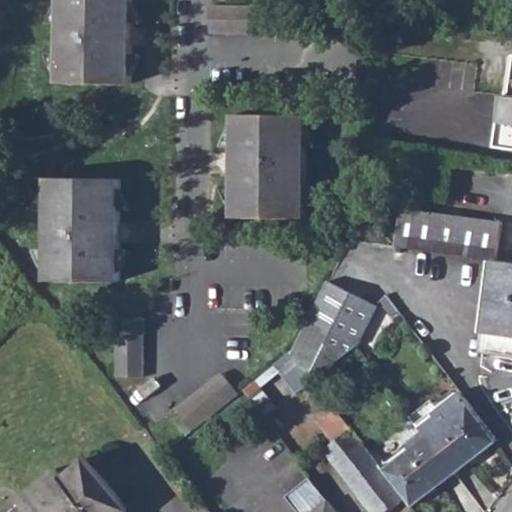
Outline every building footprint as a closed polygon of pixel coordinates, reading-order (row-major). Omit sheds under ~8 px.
[(61,20),(60,0),(57,0),(53,8),(51,19),(61,20)] [(60,0),(61,20),(61,51),(60,75),(60,81),(132,81),(132,76),(132,52),(132,40),(132,27),(132,20),(132,0),(60,0)] [(135,3),(133,0),(132,0),(132,20),(145,20),(143,15),(135,3)] [(251,5),(224,6),(224,33),(251,32),(251,5)] [(277,5),(251,5),(251,32),(277,32),(277,5)] [(132,27),(132,40),(137,45),(148,35),(137,24),(132,27)] [(57,72),(60,75),(61,51),(51,51),(51,57),(53,65),(57,72)] [(144,52),(132,52),(132,76),(137,69),(142,58),(144,52)] [(511,96),(511,97),(505,96),(498,149),(511,150),(511,96)] [(235,144),(235,157),(235,166),(235,184),(234,206),(235,215),(306,215),(307,209),(307,184),(307,144),(307,120),(307,113),(235,113),(235,123),(235,144)] [(307,120),(307,144),(317,145),(316,139),(313,129),(310,123),(307,120)] [(225,144),(235,144),(235,123),(230,129),(226,140),(225,144)] [(235,166),(235,157),(229,152),(220,161),(229,171),(235,166)] [(49,248),(49,272),(48,279),(120,280),(120,271),(121,249),(121,238),(122,225),(122,209),(123,189),(123,177),(50,177),(50,187),(50,208),(49,248)] [(231,202),(234,206),(235,184),(224,184),(225,189),(227,197),(231,202)] [(317,184),(307,184),(307,209),(309,207),(312,201),(315,194),(317,184)] [(39,208),(50,208),(50,187),(48,188),(45,191),(41,196),(39,203),(39,208)] [(123,189),(122,209),(132,210),(130,202),(127,195),(123,189)] [(401,212),(396,250),(495,264),(497,265),(502,226),(401,212)] [(122,225),(121,238),(125,242),(136,232),(126,221),(122,225)] [(45,266),(49,272),(49,248),(37,248),(38,251),(40,256),(45,266)] [(121,249),(120,271),(125,264),(128,257),(131,249),(121,249)] [(511,266),(497,265),(495,264),(483,355),(511,359),(511,266)] [(328,282),(294,350),(317,380),(359,348),(380,309),(328,282)] [(147,316),(119,316),(119,346),(147,346),(147,316)] [(147,346),(119,346),(119,375),(147,375),(147,346)] [(225,371),(179,407),(195,428),(241,392),(225,371)] [(433,403),(413,418),(424,432),(456,473),(499,439),(462,390),(437,409),(433,403)] [(336,438),(354,423),(338,403),(319,418),(336,438)] [(353,428),(326,450),(376,511),(389,511),(400,504),(407,498),(382,464),(353,428)] [(424,432),(382,464),(407,498),(413,506),(456,473),(424,432)] [(122,511),(127,508),(85,457),(62,476),(54,467),(39,479),(41,482),(19,500),(22,504),(11,511),(122,511)] [(342,511),(313,475),(289,493),(304,511),(342,511)] [(407,498),(400,504),(407,511),(414,511),(417,511),(413,506),(407,498)]
